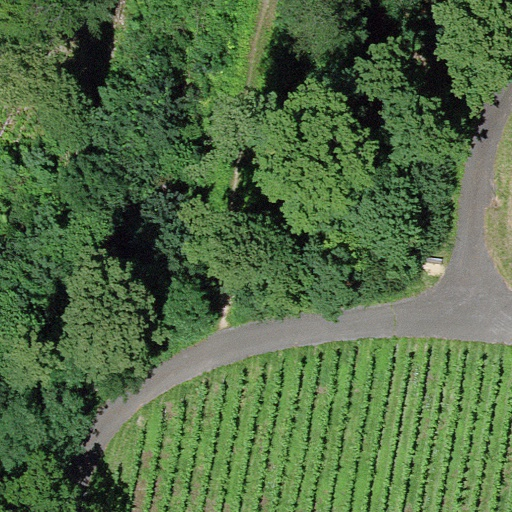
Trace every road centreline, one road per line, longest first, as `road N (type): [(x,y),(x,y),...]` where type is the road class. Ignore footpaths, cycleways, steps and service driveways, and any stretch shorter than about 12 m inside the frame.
road 1 (track): [(80,511),(80,472),(98,434),(152,382),(233,340),(364,323),(469,321),(511,329)]
road 2 (track): [(253,0),(215,77),(187,197),(191,362)]
road 3 (track): [(469,321),(470,226),(483,142),(511,70)]
